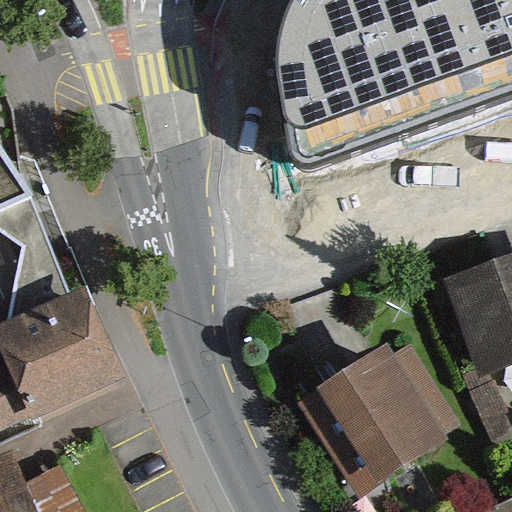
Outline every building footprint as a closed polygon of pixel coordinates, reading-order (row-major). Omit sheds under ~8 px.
[(317,41),(310,75),(350,62),(366,111),(511,63),(511,0),(331,0),(330,2),(317,41)] [(0,121),(0,359),(6,372),(0,374),(0,456),(147,394),(101,289),(87,295),(10,120),(0,121)] [(511,277),(470,291),(499,380),(511,375),(511,277)] [(462,445),(406,356),(320,409),(376,498),(462,445)] [(17,458),(0,464),(0,511),(95,511),(79,472),(31,491),(17,458)]
